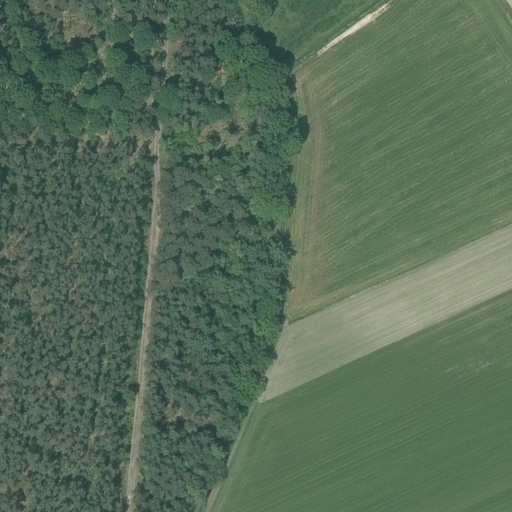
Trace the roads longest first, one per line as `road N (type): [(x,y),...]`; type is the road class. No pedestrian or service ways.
road 1 (track): [(150,150),(122,511)]
road 2 (track): [(160,0),(150,150)]
road 3 (track): [(0,154),(150,150)]
